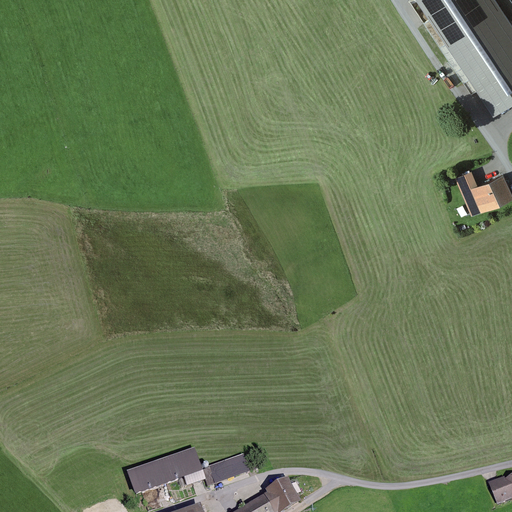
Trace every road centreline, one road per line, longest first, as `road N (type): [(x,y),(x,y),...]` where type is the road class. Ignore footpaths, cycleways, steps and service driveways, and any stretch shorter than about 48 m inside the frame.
road 1 (track): [(511,464),(399,489),(263,473),(165,511)]
road 2 (unclassified): [(396,0),(511,170)]
